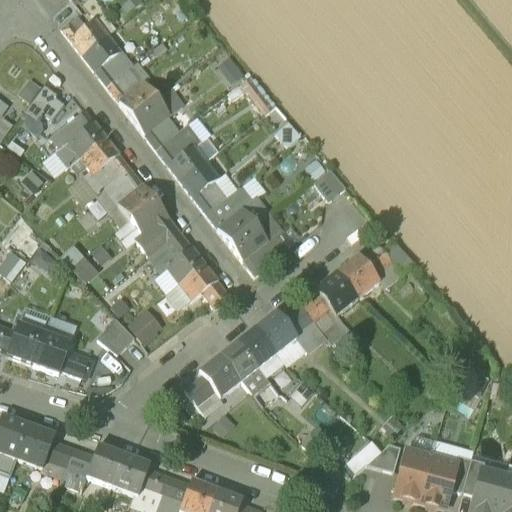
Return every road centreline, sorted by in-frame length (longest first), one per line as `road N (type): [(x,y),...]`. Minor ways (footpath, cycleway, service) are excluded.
road 1 (residential): [(251,311),(19,5)]
road 2 (residential): [(120,435),(330,511)]
road 3 (residential): [(120,435),(129,411),(172,369),(251,311)]
road 4 (residential): [(0,393),(120,435)]
road 5 (residential): [(251,311),(345,230)]
